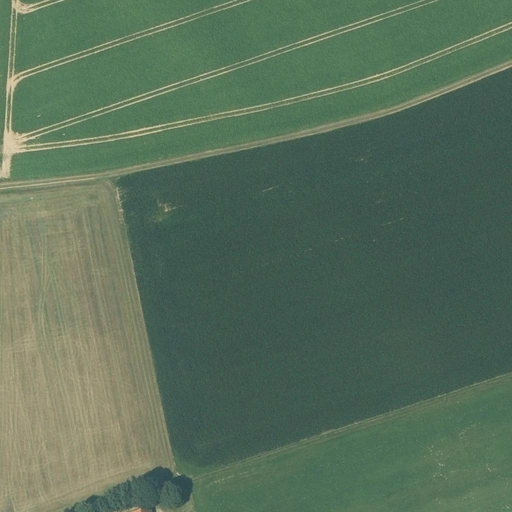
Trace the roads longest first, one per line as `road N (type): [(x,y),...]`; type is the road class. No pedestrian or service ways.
road 1 (track): [(0,185),(115,173),(370,116),(511,63)]
road 2 (track): [(511,380),(116,511)]
